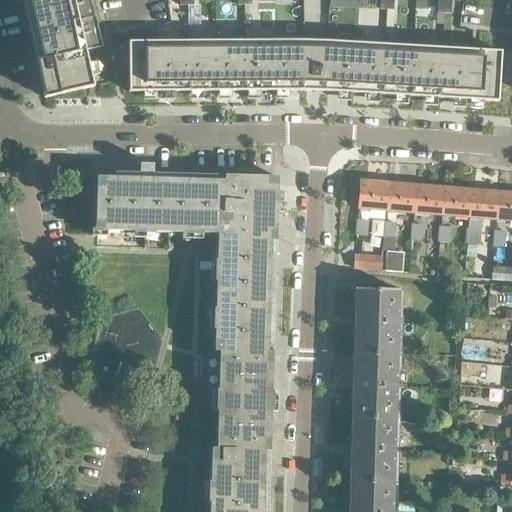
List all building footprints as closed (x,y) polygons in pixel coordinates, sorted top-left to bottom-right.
[(21,0),(23,3),(21,3),(22,5),(23,4),(26,18),(25,18),(25,19),(26,19),(29,32),(28,33),(28,34),(29,34),(32,46),(31,46),(31,47),(32,47),(33,48),(44,98),(93,87),(85,51),(103,47),(91,0),(21,0)] [(303,37),(127,38),(128,89),(302,88),(324,89),(498,99),(501,48),(327,38),(303,37)] [(139,173),(152,174),(153,165),(139,165),(139,173)] [(95,231),(196,234),(217,234),(276,235),(278,177),(152,174),(139,173),(115,173),(115,178),(96,177),(95,231)] [(360,208),(386,210),(388,184),(362,182),(361,182),(359,209),(360,209),(360,208)] [(416,187),(388,184),(386,210),(414,212),(416,187)] [(414,212),(441,215),(443,189),(416,187),(414,212)] [(471,191),(443,189),(441,215),(469,217),(471,191)] [(469,217),(496,219),(498,193),(471,191),(469,217)] [(511,194),(498,193),(496,219),(511,220),(511,194)] [(358,235),(368,235),(369,221),(359,220),(358,235)] [(385,236),(395,237),(396,222),(386,222),(385,236)] [(412,238),(422,239),(423,225),(413,224),(412,238)] [(439,241),(450,242),(451,227),(440,226),(439,241)] [(494,245),(505,246),(506,232),(495,231),(494,245)] [(267,511),(269,471),(270,471),(271,452),(270,452),(270,451),(276,246),(277,246),(277,235),(276,235),(217,234),(214,352),(219,352),(216,449),(211,449),(208,511),(267,511)] [(356,256),(356,255),(355,255),(355,269),(355,268),(380,270),(381,270),(382,257),(381,257),(356,256)] [(461,278),(461,276),(438,274),(438,276),(437,283),(460,285),(461,278)] [(399,290),(384,290),(355,289),(353,354),(397,355),(399,290)] [(511,309),(504,309),(503,319),(511,320),(511,309)] [(353,354),(353,381),(352,418),(395,419),(397,355),(353,354)] [(352,418),(351,445),(350,481),(393,483),(395,419),(352,418)] [(511,427),(504,427),(503,438),(511,438),(511,427)] [(511,451),(502,451),(502,462),(511,462),(511,451)] [(511,475),(502,475),(501,485),(477,482),(476,494),(511,497),(511,475)] [(350,481),(349,509),(348,511),(392,511),(393,483),(350,481)]
